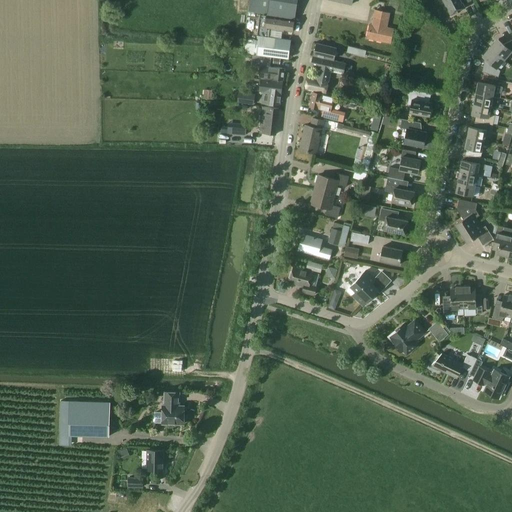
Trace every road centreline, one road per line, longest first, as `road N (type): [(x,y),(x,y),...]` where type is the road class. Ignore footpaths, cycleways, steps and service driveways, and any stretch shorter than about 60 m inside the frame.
road 1 (tertiary): [(258,293),(311,0)]
road 2 (track): [(248,347),(511,464)]
road 3 (residential): [(439,253),(434,225),(470,32),(511,11)]
road 4 (tertiary): [(183,511),(237,388),(258,293)]
road 5 (residential): [(506,410),(469,402),(378,360),(361,341),(360,326)]
